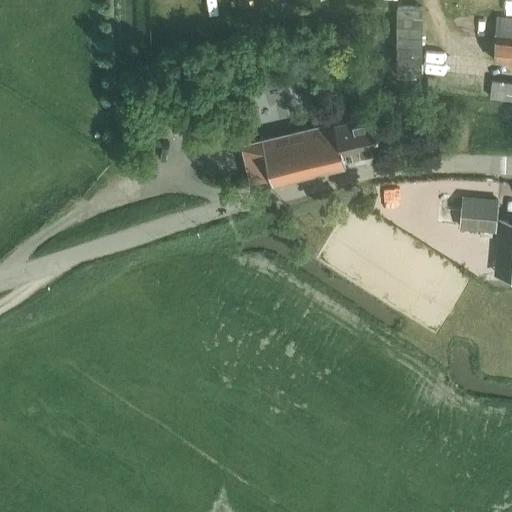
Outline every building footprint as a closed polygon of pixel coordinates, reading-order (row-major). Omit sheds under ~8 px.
[(421,7),(394,7),(394,76),(421,76),(421,7)] [(511,62),(511,17),(498,16),(494,61),(511,62)] [(511,81),(492,79),(490,98),(511,100),(511,81)] [(383,151),(374,113),(243,144),(252,183),(272,179),(273,184),(347,166),(345,160),(383,151)] [(495,216),(497,200),(464,197),(463,213),(495,216)] [(496,273),(511,273),(511,221),(500,220),(496,273)]
